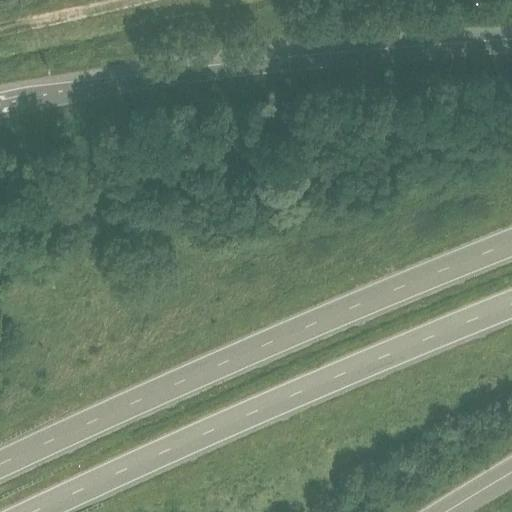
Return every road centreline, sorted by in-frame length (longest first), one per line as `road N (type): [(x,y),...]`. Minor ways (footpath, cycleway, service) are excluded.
road 1 (trunk): [(511,246),(242,355),(0,469)]
road 2 (trunk): [(511,45),(299,63),(0,107)]
road 3 (trunk): [(44,511),(511,307)]
